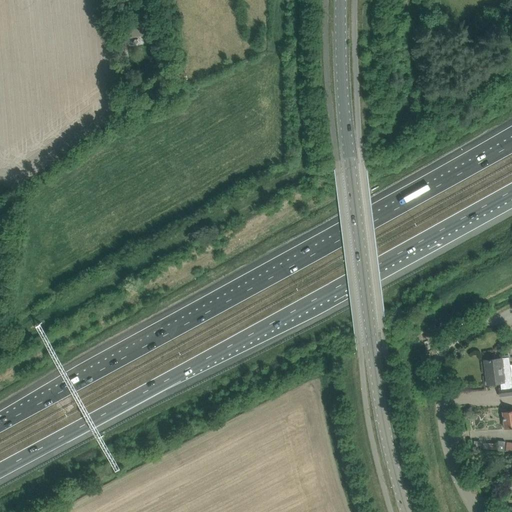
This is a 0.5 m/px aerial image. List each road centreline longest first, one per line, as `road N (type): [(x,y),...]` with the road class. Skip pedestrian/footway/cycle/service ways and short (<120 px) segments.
road 1 (motorway): [(511,144),(0,424)]
road 2 (motorway): [(0,470),(511,191)]
road 3 (secondary): [(406,511),(374,367),(348,161),(341,0)]
road 4 (unclassified): [(476,511),(453,467),(439,358),(511,310)]
